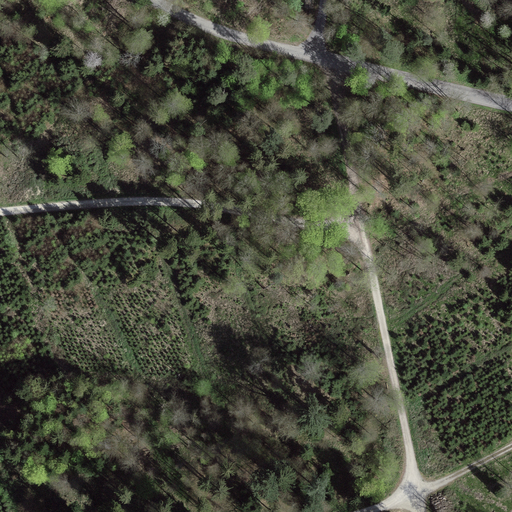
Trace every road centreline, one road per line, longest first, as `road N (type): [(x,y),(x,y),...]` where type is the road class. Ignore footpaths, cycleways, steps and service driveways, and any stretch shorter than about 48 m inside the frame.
road 1 (track): [(422,511),(359,229),(336,62)]
road 2 (unclassified): [(511,104),(236,36),(149,0)]
road 3 (track): [(0,212),(163,201),(359,229)]
road 4 (track): [(364,511),(511,445)]
